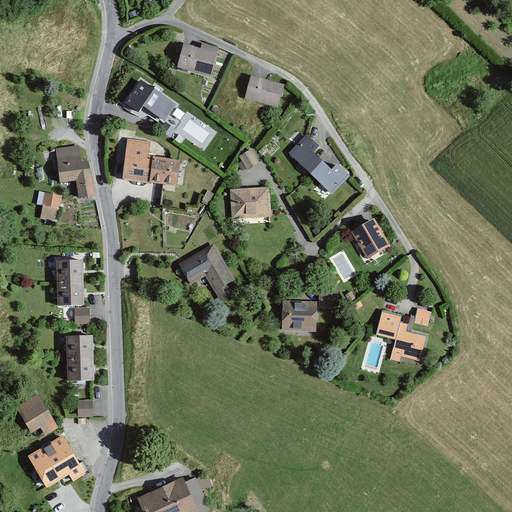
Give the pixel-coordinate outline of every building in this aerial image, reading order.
[(178,69),(212,78),(220,50),(203,45),(202,51),(185,46),(178,69)] [(289,88),(253,77),(246,100),(282,110),(289,88)] [(166,125),(178,107),(142,82),(125,104),(142,116),(145,110),(166,125)] [(338,165),(332,171),(314,155),(320,149),(307,137),(290,155),(333,195),(351,176),(338,165)] [(178,188),(182,162),(150,158),(152,143),(128,140),(123,181),(178,188)] [(77,182),(79,202),(95,199),(90,164),(84,165),(81,148),(56,151),(61,185),(77,182)] [(253,149),(242,157),(250,169),(262,163),(253,149)] [(271,189),(231,191),(232,220),(272,219),(271,189)] [(63,197),(40,192),(37,206),(60,211),(63,197)] [(375,220),(353,234),(370,261),(392,247),(375,220)] [(220,302),(241,290),(215,245),(180,266),(191,286),(206,278),(220,302)] [(86,262),(57,262),(58,307),(86,307),(86,262)] [(340,291),(321,291),(321,306),(339,307),(340,291)] [(353,291),(347,296),(351,301),(358,298),(353,291)] [(285,302),(283,331),(317,333),(318,303),(285,302)] [(91,310),(76,310),(76,326),(91,326),(91,310)] [(433,313),(418,310),(415,324),(430,328),(433,313)] [(404,318),(384,313),(378,336),(396,341),(391,360),(400,363),(402,357),(422,362),(429,337),(409,332),(410,326),(402,324),(404,318)] [(67,338),(69,383),(96,382),(94,337),(67,338)] [(16,422),(26,439),(55,422),(38,395),(17,408),(23,418),(16,422)] [(93,401),(79,402),(79,419),(94,418),(93,401)] [(64,435),(29,457),(49,490),(84,468),(64,435)] [(18,450),(7,459),(18,473),(29,465),(18,450)] [(213,511),(214,511),(199,479),(188,484),(185,478),(139,499),(144,511),(213,511)]
